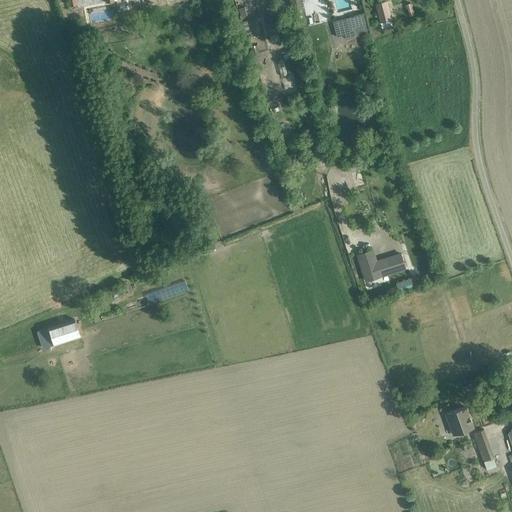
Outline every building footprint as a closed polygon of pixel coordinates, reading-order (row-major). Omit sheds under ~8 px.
[(289,0),(291,9),(303,7),(301,0),(289,0)] [(384,0),(375,2),(380,22),(395,18),(390,0),(384,0)] [(275,12),(264,14),(269,35),(280,33),(275,12)] [(283,59),(277,61),(281,76),(287,74),(283,59)] [(400,253),(386,258),(376,261),(373,250),(358,255),(366,281),(405,268),(400,253)] [(412,277),(397,282),(400,292),(415,286),(412,277)] [(88,314),(90,313),(93,322),(98,320),(94,306),(86,309),(88,314)] [(74,318),(48,326),(40,329),(45,347),(80,336),(74,318)] [(466,406),(446,413),(447,416),(446,417),(448,421),(449,422),(454,435),(474,428),(466,406)] [(488,440),(477,444),(486,469),(496,465),(493,458),(494,457),(488,440)]
